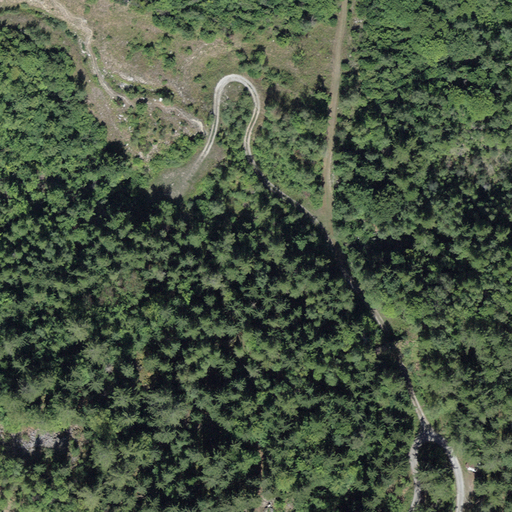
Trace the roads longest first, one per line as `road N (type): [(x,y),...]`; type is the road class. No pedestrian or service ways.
road 1 (track): [(424,431),(398,356),(327,239),(249,161),(256,103),(250,86),(222,81),(210,139),(192,170)]
road 2 (track): [(415,511),(412,458),(424,431),(455,466),(457,511)]
